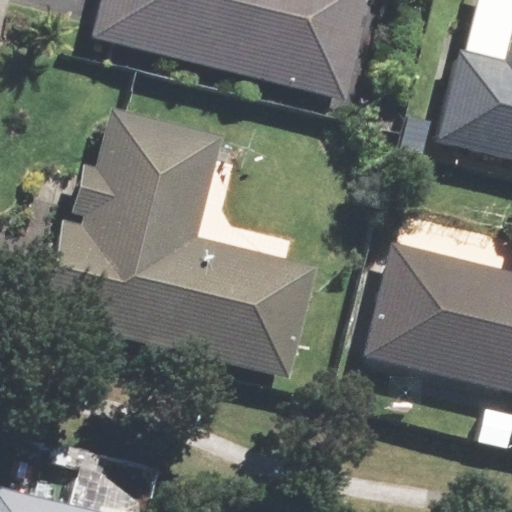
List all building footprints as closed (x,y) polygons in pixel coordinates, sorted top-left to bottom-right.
[(91,0),(82,38),(335,99),(358,0),(91,0)] [(446,58),(424,144),(511,166),(511,0),(510,0),(494,70),(446,58)] [(26,322),(277,384),(304,274),(186,244),(212,142),(99,114),(85,172),(72,169),(60,216),(73,219),(70,231),(50,226),(26,322)] [(511,246),(504,279),(379,248),(351,358),(511,398),(502,436),(511,438),(511,246)] [(0,511),(67,511),(0,495),(0,511)]
